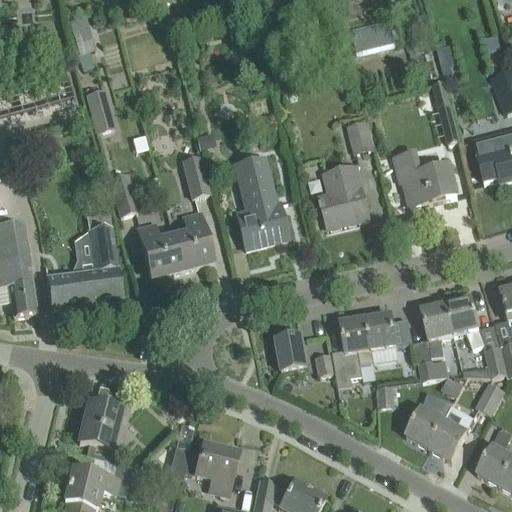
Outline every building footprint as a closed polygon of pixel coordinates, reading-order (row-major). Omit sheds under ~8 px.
[(170,25),(173,38),(193,32),(190,19),(170,25)] [(226,26),(230,44),(243,41),(239,23),(226,26)] [(70,29),(79,58),(88,55),(78,26),(70,29)] [(351,35),(357,60),(395,51),(389,26),(351,35)] [(442,73),(451,71),(455,70),(449,49),(436,52),(442,73)] [(0,121),(72,102),(64,72),(0,88),(0,121)] [(511,117),(511,77),(492,85),(505,120),(511,117)] [(438,111),(448,150),(459,147),(449,108),(444,87),(432,91),(438,111)] [(85,100),(96,140),(115,134),(105,95),(85,100)] [(349,132),(355,157),(372,153),(366,128),(349,132)] [(511,137),(495,142),(474,147),(484,187),(499,183),(501,190),(511,187),(511,137)] [(194,141),(198,155),(213,151),(210,138),(194,141)] [(395,163),(400,183),(403,182),(410,213),(457,201),(449,170),(420,177),(415,157),(395,162),(395,163)] [(183,167),(192,203),(209,198),(200,162),(183,167)] [(247,216),(237,218),(241,235),(246,254),(288,243),(283,224),(280,208),(276,209),(264,163),(236,170),(247,216)] [(321,209),(319,210),(320,215),(323,215),(328,234),(369,223),(356,172),(324,179),(330,200),(320,202),(321,209)] [(111,185),(121,221),(138,216),(128,180),(111,185)] [(188,238),(173,241),(182,276),(213,268),(205,233),(204,234),(200,216),(183,220),(188,238)] [(23,227),(0,230),(0,308),(11,307),(13,322),(37,319),(23,227)] [(182,276),(173,241),(158,245),(154,228),(138,232),(142,249),(141,249),(146,265),(151,284),(182,276)] [(49,297),(51,317),(123,307),(118,273),(123,273),(120,253),(119,248),(115,249),(112,231),(88,234),(95,275),(47,282),(49,297)] [(511,292),(500,296),(509,326),(511,344),(511,343),(511,292)] [(471,303),(446,309),(454,340),(467,337),(473,354),(485,350),(478,334),(479,334),(471,303)] [(454,340),(446,309),(421,315),(429,346),(431,362),(442,361),(440,343),(454,340)] [(391,320),(365,324),(371,356),(384,354),(396,352),(413,349),(408,325),(393,328),(391,320)] [(345,356),(332,358),(338,394),(352,391),(351,384),(362,382),(360,371),(373,368),(371,356),(365,324),(341,328),(345,356)] [(275,345),(281,377),(307,373),(301,341),(275,345)] [(511,349),(499,352),(507,383),(511,382),(511,349)] [(462,375),(463,382),(490,382),(496,381),(498,390),(508,388),(507,383),(499,352),(484,356),(488,372),(462,375)] [(317,362),(320,381),(332,379),(330,360),(317,362)] [(433,366),(419,369),(422,386),(448,381),(444,365),(433,367),(433,366)] [(456,403),(463,389),(448,381),(440,395),(456,403)] [(475,412),(491,421),(504,396),(488,388),(475,412)] [(378,393),(379,413),(393,412),(391,392),(378,393)] [(406,442),(428,454),(443,426),(432,420),(438,404),(437,403),(437,401),(428,398),(424,410),(423,410),(415,424),(406,442)] [(116,467),(116,468),(118,469),(119,462),(112,455),(122,416),(89,408),(79,447),(89,449),(86,460),(116,467)] [(443,426),(428,454),(451,466),(461,448),(468,434),(476,424),(466,416),(454,432),(443,426)] [(191,451),(197,430),(184,426),(178,447),(191,451)] [(477,480),(499,492),(511,469),(511,463),(504,459),(511,440),(501,435),(495,448),(477,480)] [(201,458),(189,455),(184,477),(196,480),(212,484),(210,494),(228,499),(239,458),(204,449),(201,458)] [(175,452),(168,481),(172,482),(183,485),(184,477),(189,455),(175,452)] [(118,469),(116,468),(112,484),(72,474),(64,506),(68,507),(66,511),(98,511),(102,499),(116,501),(116,500),(119,500),(122,486),(153,493),(154,491),(169,495),(171,488),(170,488),(172,482),(168,481),(157,479),(118,469)] [(511,469),(499,492),(511,498),(511,469)] [(281,510),(279,511),(320,511),(325,503),(294,486),(287,498),(274,491),(274,488),(261,485),(257,504),(255,511),(268,511),(270,504),(281,510)]
